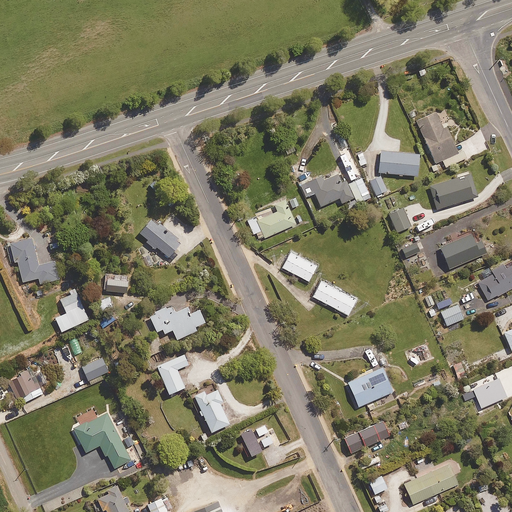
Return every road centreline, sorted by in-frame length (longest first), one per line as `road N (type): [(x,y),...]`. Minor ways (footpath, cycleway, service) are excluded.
road 1 (residential): [(348,511),(172,120)]
road 2 (trunk): [(462,24),(172,120)]
road 3 (trunk): [(172,120),(0,174)]
road 4 (residential): [(511,135),(462,24)]
